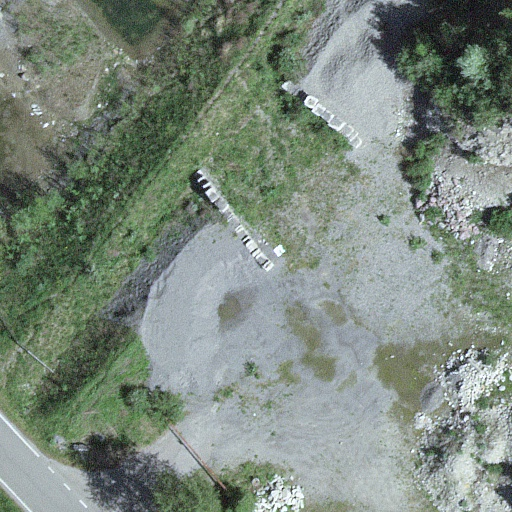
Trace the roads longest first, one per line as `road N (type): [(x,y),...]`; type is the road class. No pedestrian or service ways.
road 1 (track): [(0,106),(255,364),(511,510)]
road 2 (track): [(108,511),(255,364)]
